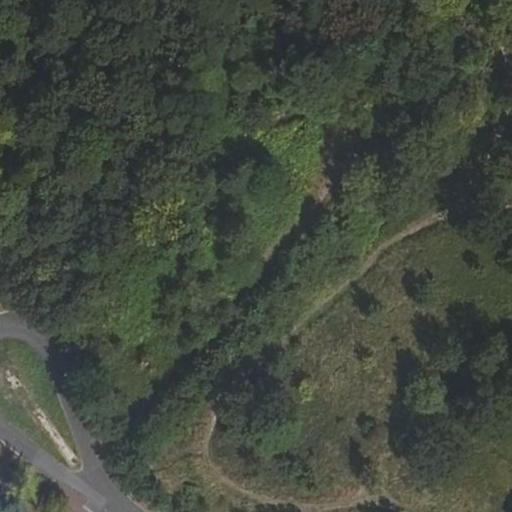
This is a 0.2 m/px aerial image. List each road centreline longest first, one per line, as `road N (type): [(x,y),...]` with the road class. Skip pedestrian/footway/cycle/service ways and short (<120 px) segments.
road 1 (track): [(401,511),(368,503),(274,508),(236,496),(208,478),(198,439),(222,390),(280,328),(377,248),(454,208)]
road 2 (track): [(453,193),(477,167),(501,103),(498,61),(476,0)]
road 3 (residential): [(58,370),(98,487)]
